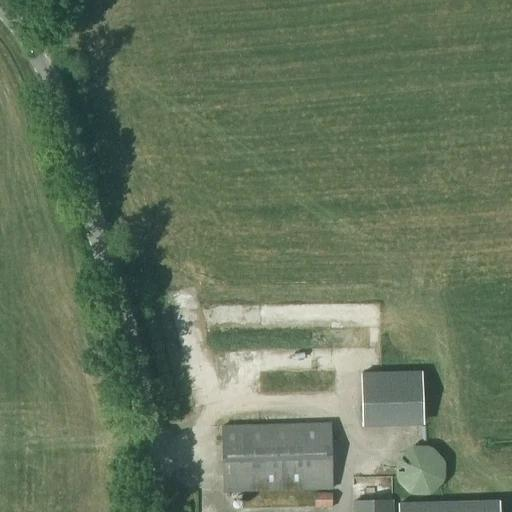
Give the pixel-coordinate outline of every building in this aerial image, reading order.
[(360,376),(362,424),(422,422),(420,374),(360,376)] [(255,388),(255,412),(295,411),(294,387),(255,388)] [(332,490),(330,425),(223,428),(224,493),(332,490)] [(396,482),(410,496),(429,496),(443,482),(444,463),(430,448),(411,448),(396,461),(396,482)] [(351,502),(351,511),(393,511),(393,501),(351,502)] [(401,505),(401,511),(502,511),(503,503),(401,505)]
